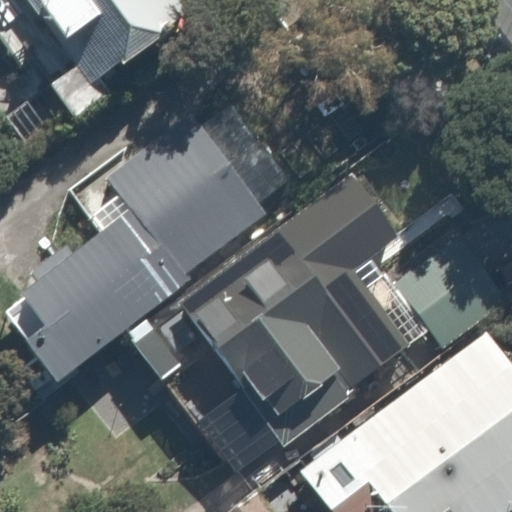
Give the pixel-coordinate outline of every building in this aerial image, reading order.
[(0,0),(0,39),(50,117),(98,86),(81,60),(166,4),(163,0),(0,0)] [(0,330),(0,341),(24,375),(252,207),(171,97),(50,186),(72,216),(0,268),(0,309),(10,323),(0,330)] [(259,452),(422,329),(366,254),(391,235),(342,170),(114,342),(205,463),(244,433),(259,452)] [(485,511),(511,492),(511,398),(461,331),(282,467),(315,511),(485,511)] [(270,511),(257,489),(219,511),(270,511)]
